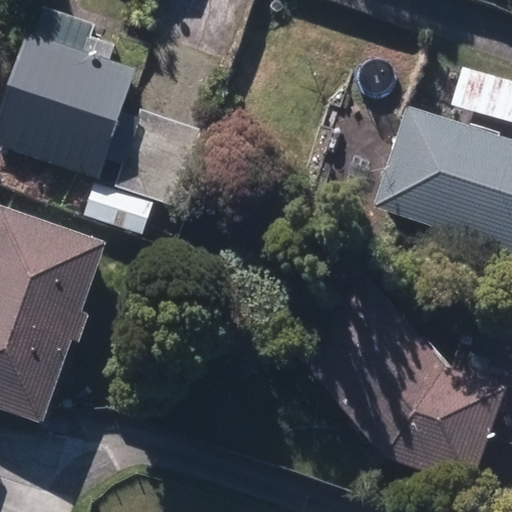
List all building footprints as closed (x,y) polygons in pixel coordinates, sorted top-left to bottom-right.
[(0,126),(0,156),(101,190),(138,80),(29,43),(0,126)] [(453,116),(511,131),(511,88),(463,75),(453,116)] [(374,216),(511,264),(511,154),(408,117),(374,216)] [(115,195),(174,217),(202,142),(141,120),(115,195)] [(95,190),(84,223),(144,244),(155,210),(95,190)] [(0,421),(41,436),(72,351),(82,354),(92,326),(82,323),(107,254),(0,215),(0,421)] [(385,467),(470,498),(488,448),(511,457),(511,364),(465,347),(452,383),(445,381),(365,285),(286,350),(385,467)]
